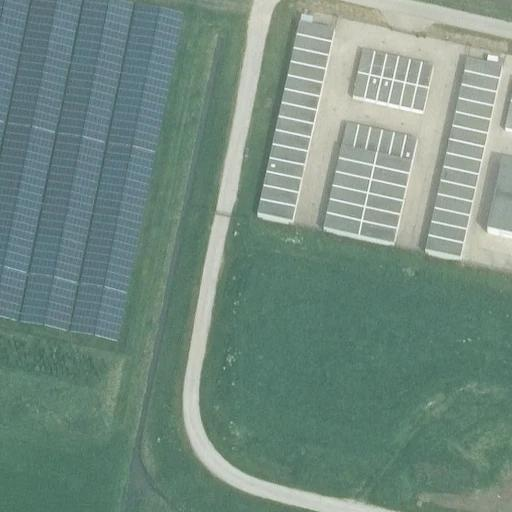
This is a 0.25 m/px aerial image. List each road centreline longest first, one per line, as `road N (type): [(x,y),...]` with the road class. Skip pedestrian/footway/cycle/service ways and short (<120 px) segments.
road 1 (unclassified): [(267,0),(192,370),(194,431),(226,474),(362,511)]
road 2 (residential): [(387,0),(511,28)]
